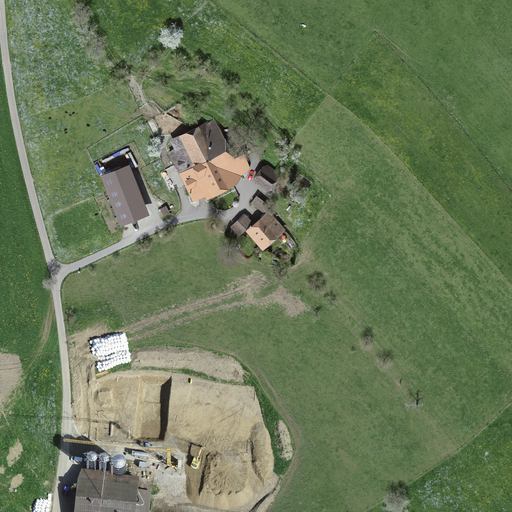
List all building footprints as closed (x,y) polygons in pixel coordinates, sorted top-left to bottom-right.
[(193,199),(240,175),(250,169),(244,153),(232,161),(226,149),(228,148),(214,120),(173,140),(177,148),(169,152),(193,199)] [(262,167),(255,176),(270,187),(279,174),(269,165),(265,170),(262,167)] [(126,169),(107,177),(124,218),(143,210),(126,169)] [(266,206),(253,197),(248,204),(261,213),(266,206)] [(240,233),(252,221),(245,214),(233,225),(240,233)] [(269,215),(253,229),(265,242),(280,228),(269,215)] [(179,448),(197,443),(186,407),(169,412),(179,448)] [(147,511),(149,491),(80,484),(76,511),(147,511)]
